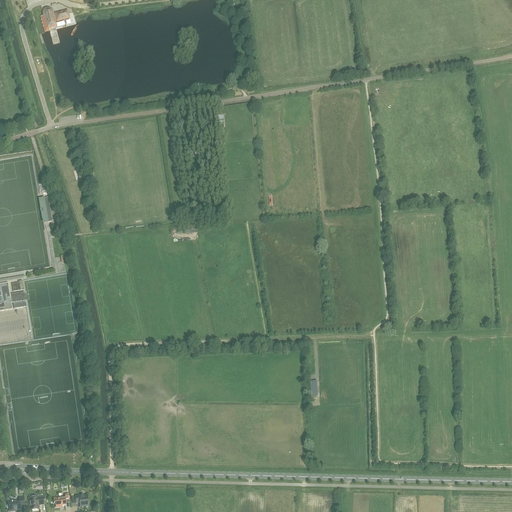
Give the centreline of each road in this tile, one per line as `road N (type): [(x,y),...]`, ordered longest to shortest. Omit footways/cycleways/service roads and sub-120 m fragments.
road 1 (secondary): [(511,482),(0,472)]
road 2 (unclassified): [(511,56),(52,126)]
road 3 (track): [(511,330),(128,344),(109,357)]
road 4 (track): [(109,357),(111,480)]
